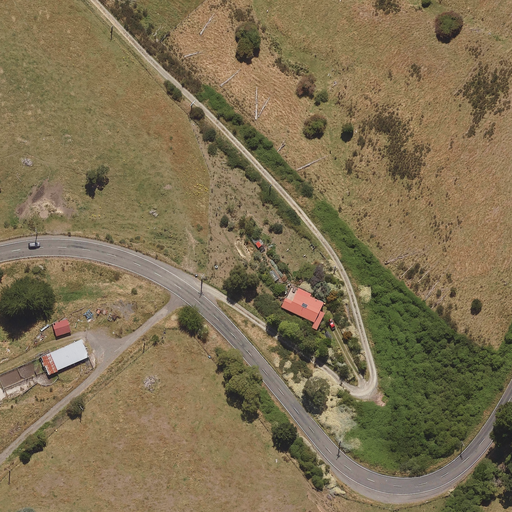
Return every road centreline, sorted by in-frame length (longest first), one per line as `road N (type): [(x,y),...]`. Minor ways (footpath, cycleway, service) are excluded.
road 1 (unclassified): [(183,289),(211,292),(358,388),(373,381),(349,286),(277,185),(94,0)]
road 2 (secondary): [(183,289),(238,339),(332,453),(381,484),(446,476),(476,449),(511,394)]
road 3 (secondary): [(0,253),(54,246),(104,252),(183,289)]
road 4 (unclassified): [(183,289),(72,394)]
